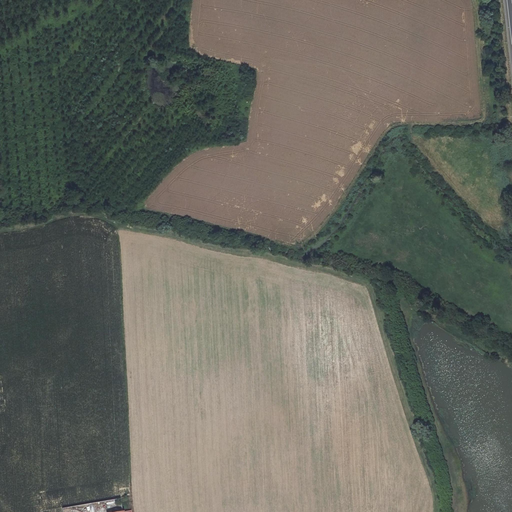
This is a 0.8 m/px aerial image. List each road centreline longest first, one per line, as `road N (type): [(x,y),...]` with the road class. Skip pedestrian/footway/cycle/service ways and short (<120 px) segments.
road 1 (track): [(474,0),(482,119),(384,132),(330,220),(304,246)]
road 2 (track): [(371,287),(437,511)]
